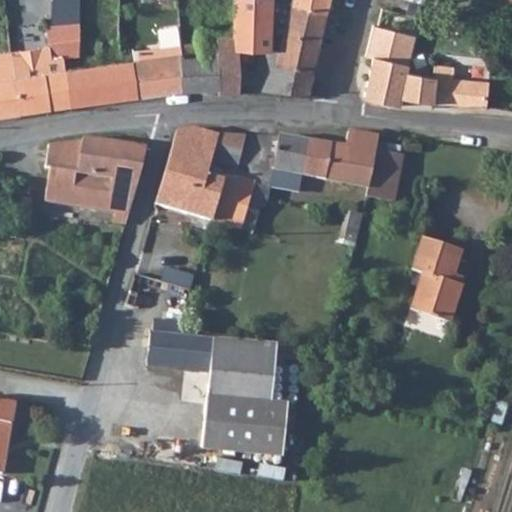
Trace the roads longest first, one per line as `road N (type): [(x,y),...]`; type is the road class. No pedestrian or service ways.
road 1 (residential): [(57,511),(163,117)]
road 2 (unclassified): [(511,135),(330,117)]
road 3 (unclassified): [(330,117),(163,117)]
road 4 (unclassified): [(163,117),(0,142)]
road 5 (residential): [(330,117),(370,0)]
